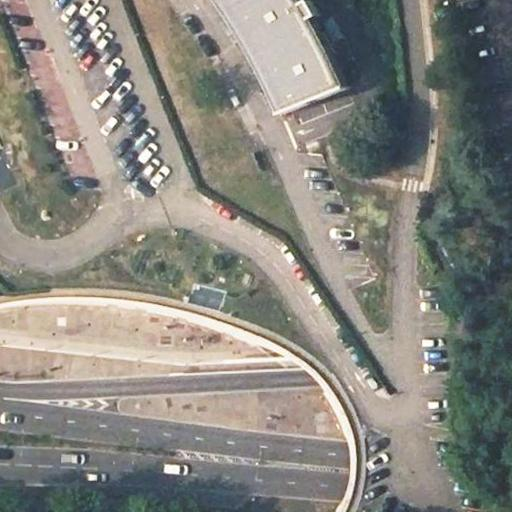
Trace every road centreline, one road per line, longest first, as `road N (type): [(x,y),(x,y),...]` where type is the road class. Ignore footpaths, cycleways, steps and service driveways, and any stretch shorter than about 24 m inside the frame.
road 1 (primary): [(511,469),(0,411)]
road 2 (primary): [(0,465),(116,464),(511,504)]
